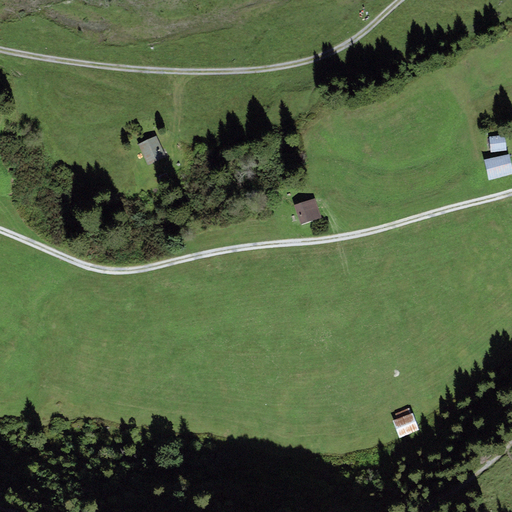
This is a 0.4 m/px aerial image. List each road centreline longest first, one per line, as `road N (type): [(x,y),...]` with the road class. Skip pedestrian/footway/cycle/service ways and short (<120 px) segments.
road 1 (track): [(511,192),(351,235),(121,270),(0,230)]
road 2 (track): [(399,0),(361,35),(311,61),(187,77),(0,54)]
